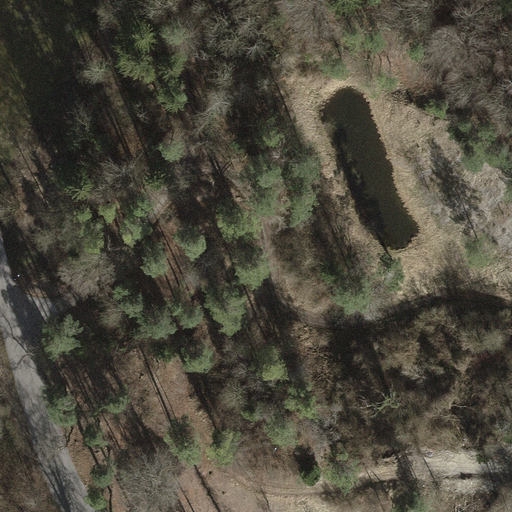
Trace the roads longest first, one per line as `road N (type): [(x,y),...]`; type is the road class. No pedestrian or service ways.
road 1 (track): [(207,146),(261,177),(282,213),(284,306),(226,355),(212,390),(247,462),(278,481),(320,480),(511,455)]
road 2 (track): [(213,0),(224,71),(192,193),(136,253),(73,300),(13,322)]
road 3 (unclassified): [(84,511),(44,426),(0,271)]
road 4 (track): [(511,309),(474,303),(347,331),(309,331)]
